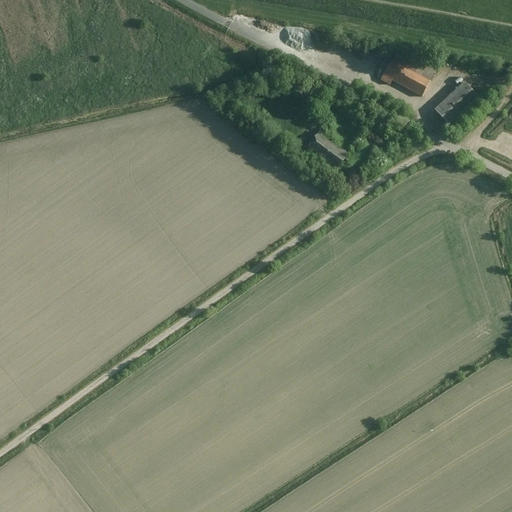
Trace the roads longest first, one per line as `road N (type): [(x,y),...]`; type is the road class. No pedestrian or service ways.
road 1 (track): [(450,145),(377,183),(0,454)]
road 2 (residential): [(464,151),(229,24)]
